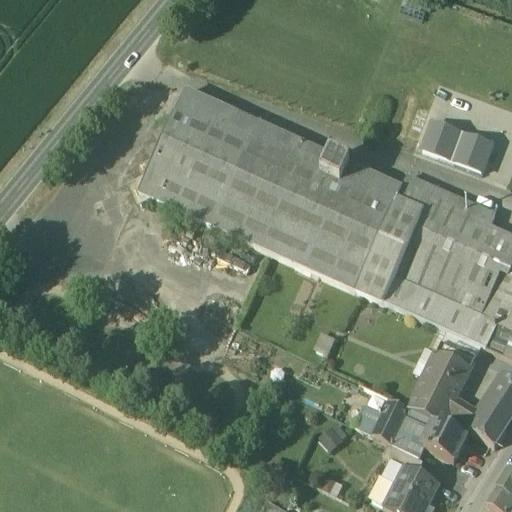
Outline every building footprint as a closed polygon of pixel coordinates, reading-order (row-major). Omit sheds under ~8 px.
[(136,199),(211,233),(257,130),(182,96),(136,199)] [(511,243),(489,233),(494,222),(406,182),(401,194),(257,130),(211,233),(511,367),(511,243)] [(491,151),(432,131),(422,158),(481,179),(491,151)] [(435,361),(408,416),(421,423),(436,430),(441,432),(456,405),(458,402),(457,402),(469,377),(435,361)] [(511,383),(506,380),(489,407),(511,422),(511,383)] [(476,418),(456,405),(441,432),(466,444),(469,438),(478,423),(475,421),(476,418)] [(511,427),(511,422),(489,407),(478,423),(469,438),(495,454),(511,427)] [(390,408),(383,421),(365,412),(354,434),(390,452),(408,416),(390,408)] [(436,430),(421,423),(418,430),(432,437),(436,430)] [(441,432),(436,430),(432,437),(423,455),(453,470),(466,444),(441,432)] [(332,434),(318,445),(330,458),(343,446),(332,434)] [(422,468),(390,452),(382,463),(392,467),(403,473),(416,480),(422,468)] [(267,479),(280,486),(287,471),(274,465),(267,479)] [(392,467),(371,507),(380,511),(382,511),(403,473),(392,467)] [(382,511),(429,511),(440,492),(416,480),(403,473),(382,511)] [(511,476),(509,474),(487,509),(491,511),(503,511),(511,498),(511,476)] [(511,511),(511,498),(503,511),(511,511)]
